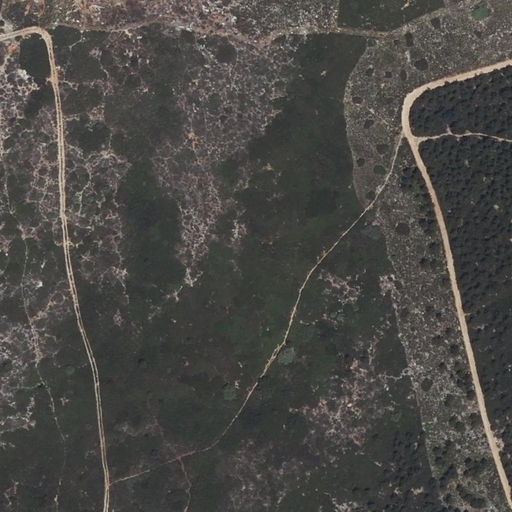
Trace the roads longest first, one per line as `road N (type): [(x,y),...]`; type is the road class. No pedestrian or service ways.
road 1 (track): [(0,35),(43,30),(53,56),(64,254),(96,376),(107,511)]
road 2 (track): [(511,494),(445,238),(403,118),(408,99),(511,63)]
